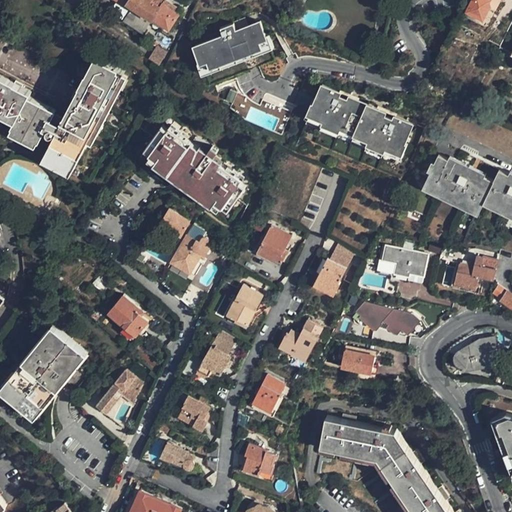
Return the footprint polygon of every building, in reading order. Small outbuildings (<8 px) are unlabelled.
[(151,0),(115,0),(128,9),(131,4),(171,30),(181,15),(164,4),(162,6),(151,0)] [(472,0),(467,11),(482,20),(488,8),(487,1),(487,0),(472,0)] [(285,21),(291,24),(296,14),(291,11),(285,21)] [(189,46),(203,76),(274,52),(258,20),(189,46)] [(157,42),(148,55),(161,63),(169,50),(157,42)] [(73,95),(57,125),(55,130),(44,124),(47,120),(49,116),(23,102),(25,99),(0,85),(0,122),(12,128),(8,140),(40,158),(38,161),(67,176),(119,78),(90,63),(73,95)] [(442,70),(437,66),(431,78),(436,81),(442,70)] [(323,82),(306,122),(398,161),(415,121),(323,82)] [(511,128),(455,103),(444,127),(511,158),(511,128)] [(244,178),(219,159),(224,152),(218,148),(212,155),(171,125),(150,153),(222,206),(244,178)] [(511,175),(497,169),(492,180),(437,155),(424,185),(479,210),(484,199),(511,211),(511,175)] [(162,222),(167,226),(183,234),(191,220),(170,208),(162,222)] [(293,247),(288,244),(294,235),(273,224),(256,254),(281,268),(293,247)] [(184,239),(186,236),(183,234),(167,226),(166,228),(184,239)] [(188,234),(186,236),(184,239),(171,261),(195,274),(210,247),(206,244),(207,241),(205,238),(203,236),(200,236),(196,239),(188,234)] [(400,262),(397,272),(411,275),(412,273),(426,276),(432,256),(390,245),(386,259),(400,262)] [(442,250),(441,259),(450,260),(451,251),(442,250)] [(480,276),(493,279),(498,260),(479,256),(476,267),(460,263),(456,282),(477,287),(480,276)] [(326,258),(315,281),(336,291),(340,283),(338,281),(345,267),(326,258)] [(171,289),(180,278),(172,271),(163,282),(171,289)] [(411,275),(397,272),(396,277),(425,284),(426,276),(412,273),(411,275)] [(336,291),(315,281),(314,285),(334,294),(336,291)] [(228,309),(238,314),(241,310),(251,316),(260,302),(263,294),(244,283),(228,309)] [(511,306),(511,294),(499,286),(494,293),(503,299),(503,301),(511,306)] [(148,320),(142,315),(144,313),(123,294),(108,312),(135,336),(148,320)] [(396,308),(367,301),(358,311),(358,312),(371,323),(378,330),(385,321),(399,334),(410,336),(423,320),(414,313),(396,308)] [(241,310),(238,314),(249,321),(251,316),(241,310)] [(371,323),(358,312),(355,321),(355,323),(357,325),(367,327),(371,323)] [(305,362),(325,327),(309,318),(299,336),(289,330),(279,347),(305,362)] [(0,391),(35,419),(58,391),(53,387),(33,411),(5,388),(20,370),(55,328),(50,324),(0,384),(0,391)] [(53,387),(58,391),(69,400),(99,364),(55,328),(20,370),(5,388),(33,411),(53,387)] [(493,361),(493,351),(498,350),(497,336),(480,338),(459,351),(458,353),(456,358),(457,362),(458,363),(460,365),(463,366),(466,366),(467,367),(493,361)] [(229,359),(227,356),(232,347),(216,338),(213,343),(197,369),(208,376),(212,370),(221,374),(229,359)] [(343,366),(362,370),(363,364),(374,366),(377,352),(347,346),(343,366)] [(363,364),(362,370),(376,372),(377,367),(374,366),(363,364)] [(128,388),(138,397),(145,381),(129,368),(99,403),(108,411),(124,392),(128,388)] [(269,411),(285,383),(268,374),(252,401),(269,411)] [(138,397),(128,388),(124,392),(136,402),(138,397)] [(207,411),(210,407),(186,393),(183,400),(184,401),(181,405),(182,406),(177,415),(202,430),(207,421),(205,419),(208,415),(207,411)] [(511,413),(498,419),(511,454),(511,413)] [(455,511),(447,500),(439,488),(424,463),(415,450),(400,427),(389,425),(374,423),(360,421),(344,418),(329,416),(325,446),(382,455),(418,511),(455,511)] [(160,456),(171,462),(173,458),(184,465),(183,468),(187,471),(189,470),(191,469),(192,468),(192,466),(192,464),(190,462),(193,457),(186,454),(187,453),(180,449),(180,448),(174,445),(175,443),(169,440),(160,456)] [(249,441),(245,453),(249,455),(246,466),(259,470),(260,466),(271,468),(274,460),(272,459),(275,449),(249,441)] [(415,450),(424,463),(428,460),(420,447),(415,450)] [(173,458),(171,462),(183,468),(184,465),(173,458)] [(439,488),(447,500),(452,497),(444,485),(439,488)] [(133,511),(142,493),(136,490),(125,511),(133,511)] [(183,511),(184,511),(142,493),(133,511),(183,511)] [(247,511),(248,511),(287,511),(254,496),(247,511)] [(72,511),(65,503),(58,507),(57,507),(48,511),(72,511)]
